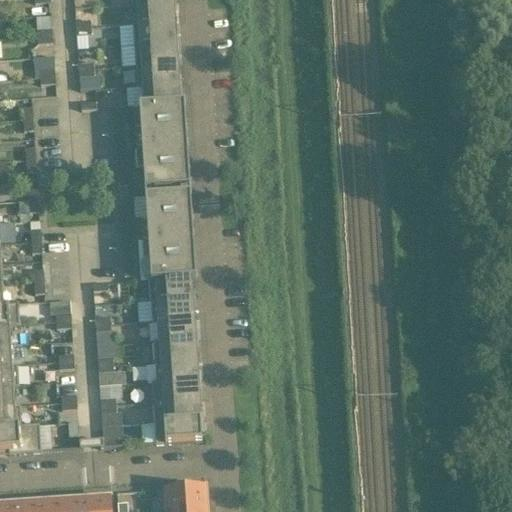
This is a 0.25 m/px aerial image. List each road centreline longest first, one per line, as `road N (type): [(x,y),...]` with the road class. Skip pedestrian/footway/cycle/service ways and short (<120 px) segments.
road 1 (residential): [(194,0),(221,463)]
road 2 (residential): [(221,463),(0,481)]
